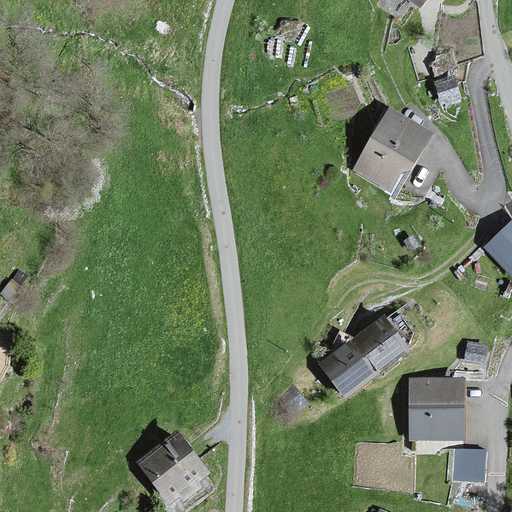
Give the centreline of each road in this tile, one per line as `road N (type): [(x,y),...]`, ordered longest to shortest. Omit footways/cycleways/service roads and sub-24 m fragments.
road 1 (residential): [(232,511),(239,367),(211,102),(225,0)]
road 2 (track): [(320,337),(347,287),(371,277),(435,276),(484,232),(486,210)]
road 3 (residential): [(491,511),(501,392),(511,357)]
